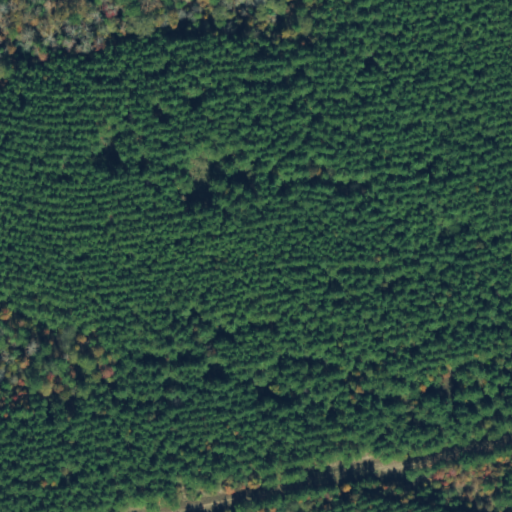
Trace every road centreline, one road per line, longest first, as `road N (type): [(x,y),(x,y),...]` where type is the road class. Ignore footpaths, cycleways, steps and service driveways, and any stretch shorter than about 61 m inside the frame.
road 1 (track): [(326,486),(511,442)]
road 2 (track): [(326,486),(176,511)]
